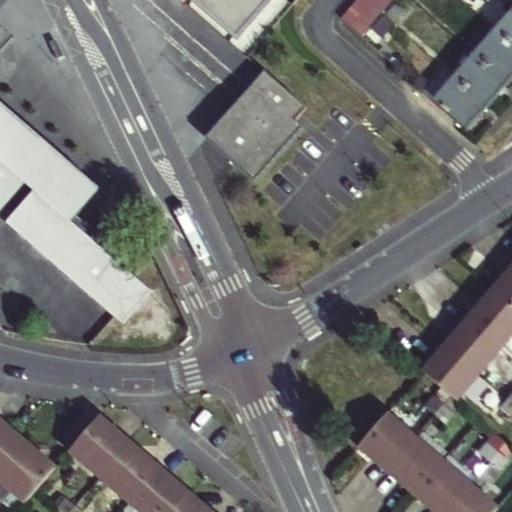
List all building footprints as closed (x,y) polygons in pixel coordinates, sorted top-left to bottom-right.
[(180,0),(182,1),(183,0),(193,0),(237,37),(268,0),(180,0)] [(362,0),(349,20),(372,36),(397,0),(362,0)] [(511,12),(497,30),(511,42),(511,12)] [(477,54),(506,79),(511,72),(511,42),(497,30),(477,54)] [(485,103),(506,79),(477,54),(456,78),(485,103)] [(263,72),(205,137),(255,181),(302,127),(291,117),(302,105),(263,72)] [(456,78),(435,102),(464,127),(485,103),(456,78)] [(0,102),(0,208),(4,204),(13,212),(6,221),(121,321),(150,287),(70,218),(98,187),(0,102)] [(511,304),(511,266),(505,274),(510,280),(499,293),(511,304)] [(511,333),(511,304),(499,293),(487,308),(480,303),(470,315),(503,344),(511,333)] [(480,371),(503,344),(470,315),(458,328),(464,333),(452,347),(480,371)] [(480,371),(452,347),(439,362),(433,357),(423,371),(449,395),(456,399),(480,371)] [(510,414),(511,410),(511,398),(509,395),(501,405),(510,414)] [(434,413),(442,404),(434,397),(426,405),(434,413)] [(434,413),(444,420),(452,412),(442,404),(434,413)] [(391,464),(414,436),(387,412),(358,445),(375,459),(380,455),(391,464)] [(97,418),(68,453),(98,478),(123,449),(105,434),(110,429),(97,418)] [(0,457),(13,442),(0,431),(0,457)] [(441,459),(414,436),(391,464),(406,476),(401,481),(413,492),(441,459)] [(24,505),(36,490),(54,470),(42,459),(38,464),(13,442),(0,457),(0,501),(12,511),(13,511),(22,503),(24,505)] [(489,459),(496,450),(487,442),(480,452),(489,459)] [(98,478),(128,504),(157,470),(144,458),(139,463),(123,449),(98,478)] [(496,450),(489,459),(499,466),(506,459),(496,450)] [(441,459),(413,492),(427,504),(432,498),(445,509),(468,483),(441,459)] [(128,504),(137,511),(172,511),(182,500),(166,486),(171,481),(157,470),(128,504)] [(492,511),(496,507),(468,483),(445,509),(448,511),(492,511)] [(57,508),(61,511),(69,511),(74,507),(64,499),(57,508)] [(172,511),(207,511),(204,509),(201,511),(196,511),(182,500),(172,511)]
